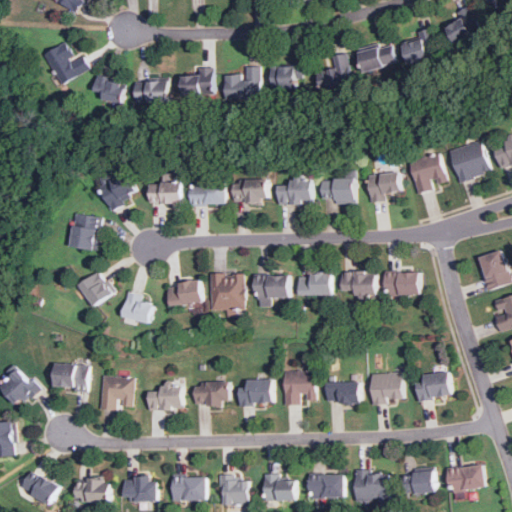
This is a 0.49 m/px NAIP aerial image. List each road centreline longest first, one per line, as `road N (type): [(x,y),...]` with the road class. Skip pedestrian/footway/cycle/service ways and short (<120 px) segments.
road 1 (residential): [(69,433),(120,443),(307,439),(424,435),(498,421)]
road 2 (residential): [(445,235),(151,248)]
road 3 (residential): [(410,0),(294,31),(129,30)]
road 4 (residential): [(511,465),(445,235)]
